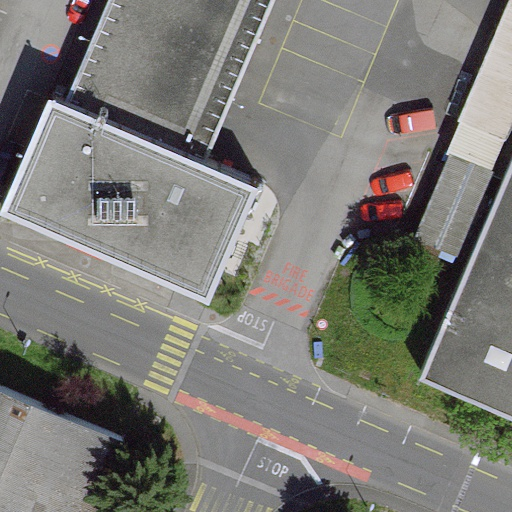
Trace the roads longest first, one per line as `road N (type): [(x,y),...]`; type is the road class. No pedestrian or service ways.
road 1 (unclassified): [(275,403),(0,289)]
road 2 (unclassified): [(511,505),(275,403)]
